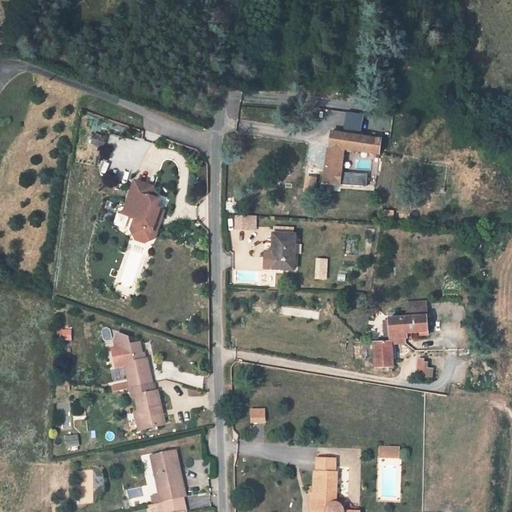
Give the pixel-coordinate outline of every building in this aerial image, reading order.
[(360,131),(361,113),(343,111),(342,129),(360,131)] [(331,133),(323,184),(334,185),(341,186),(341,185),(375,188),(377,176),(342,172),(345,149),(367,153),(367,156),(379,158),(382,140),(331,133)] [(305,174),(302,189),(313,191),(316,177),(305,174)] [(436,189),(437,177),(425,175),(423,187),(436,189)] [(135,182),(124,214),(135,218),(138,219),(134,231),(138,238),(145,241),(153,237),(157,225),(155,225),(160,209),(157,208),(153,207),(156,200),(150,198),(153,188),(135,182)] [(138,219),(135,218),(131,231),(136,240),(145,244),(155,239),(164,211),(160,209),(155,225),(157,225),(153,237),(145,241),(138,238),(134,231),(138,219)] [(272,273),(272,270),(294,270),(295,254),(301,254),(301,246),(295,245),(295,235),(293,235),(293,229),(274,228),(272,254),(265,254),(264,273),(272,273)] [(326,269),(317,268),(317,279),(325,279),(326,269)] [(429,335),(427,303),(406,304),(407,318),(389,319),(389,321),(390,342),(386,342),(374,343),(376,369),(393,367),(393,360),(392,350),(392,344),(406,344),(405,339),(411,339),(411,333),(422,332),(422,335),(429,335)] [(129,384),(131,389),(152,384),(147,359),(144,360),(140,343),(129,345),(128,338),(118,334),(115,342),(116,348),(113,349),(117,368),(125,365),(129,384)] [(419,359),(417,378),(432,380),(433,370),(427,369),(427,364),(424,363),(424,360),(419,359)] [(160,412),(162,412),(158,391),(156,392),(154,383),(152,384),(131,389),(132,397),(135,397),(139,412),(142,430),(163,425),(160,412)] [(248,408),(249,423),(265,423),(264,408),(248,408)] [(66,447),(78,445),(77,435),(64,436),(66,447)] [(399,448),(386,448),(386,458),(399,458),(399,448)] [(184,498),(186,497),(181,473),(178,474),(177,470),(180,469),(176,451),(151,456),(155,475),(157,475),(163,502),(184,498)] [(343,511),(343,509),(342,507),(339,504),(338,504),(336,503),(337,473),(335,473),(335,460),(318,460),(317,473),(316,473),(315,495),(312,495),(312,508),(320,508),(320,511),(327,511),(343,511)] [(149,495),(156,494),(151,472),(144,473),(149,495)] [(186,511),(184,498),(163,502),(162,503),(163,505),(164,511),(186,511)]
